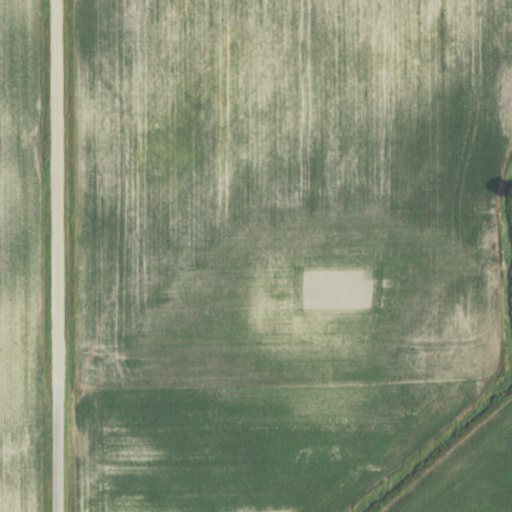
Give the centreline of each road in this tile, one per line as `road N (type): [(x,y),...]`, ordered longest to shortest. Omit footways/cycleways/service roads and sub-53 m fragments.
road 1 (residential): [(59,383),(57,0)]
road 2 (tertiary): [(56,511),(59,383)]
